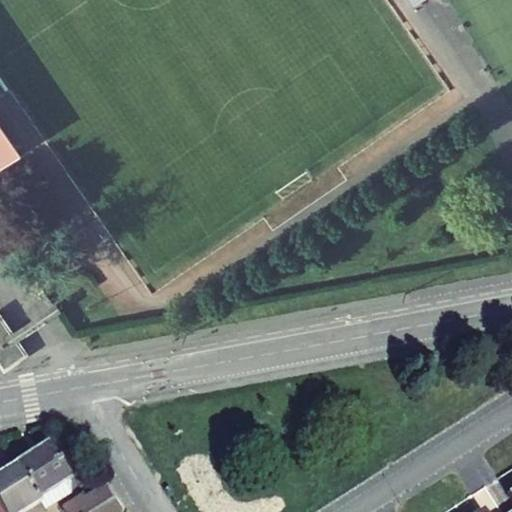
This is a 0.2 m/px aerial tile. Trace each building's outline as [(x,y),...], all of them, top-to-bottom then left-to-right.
[(0,113),(0,162),(22,146),(0,113)] [(0,316),(0,355),(7,365),(25,352),(0,316)] [(14,467),(37,503),(69,483),(46,447),(14,467)] [(0,511),(42,511),(37,503),(14,467),(0,476),(0,511)] [(42,511),(43,511),(70,496),(69,483),(37,503),(42,511)] [(104,485),(83,498),(81,494),(59,507),(62,511),(95,511),(114,501),(104,485)] [(120,511),(114,501),(95,511),(120,511)]
